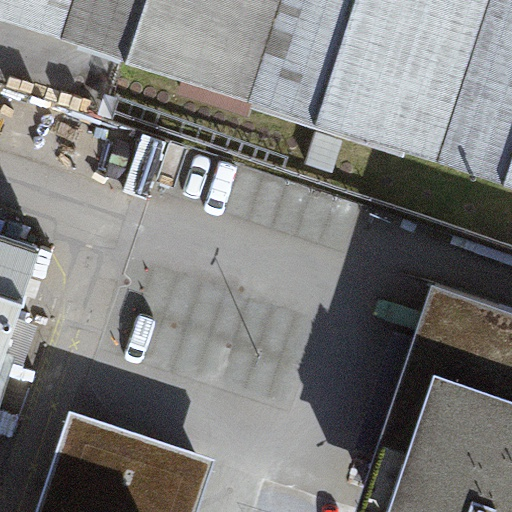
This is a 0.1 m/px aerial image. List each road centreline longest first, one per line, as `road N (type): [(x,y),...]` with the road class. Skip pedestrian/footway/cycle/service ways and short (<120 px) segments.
road 1 (unknown): [(66,192),(299,270),(317,289),(331,330),(322,419),(290,473)]
road 2 (unknown): [(66,192),(78,272),(154,428),(193,452),(290,473)]
